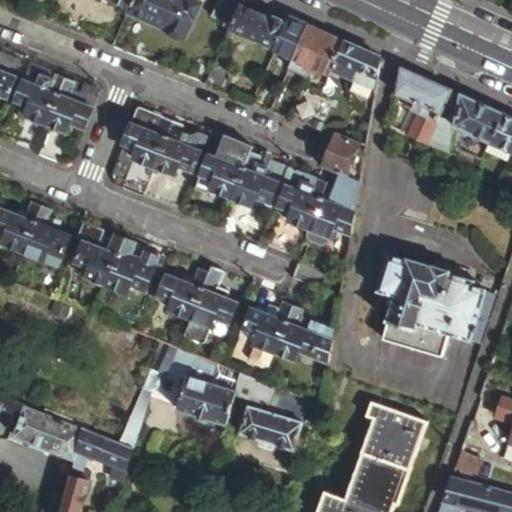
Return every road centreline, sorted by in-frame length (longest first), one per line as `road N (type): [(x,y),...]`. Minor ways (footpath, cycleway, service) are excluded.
road 1 (unclassified): [(79,198),(280,277)]
road 2 (unclassified): [(131,76),(301,144)]
road 3 (unclassified): [(0,23),(131,76)]
road 4 (unclassified): [(131,76),(79,198)]
road 5 (secondary): [(394,6),(511,59)]
